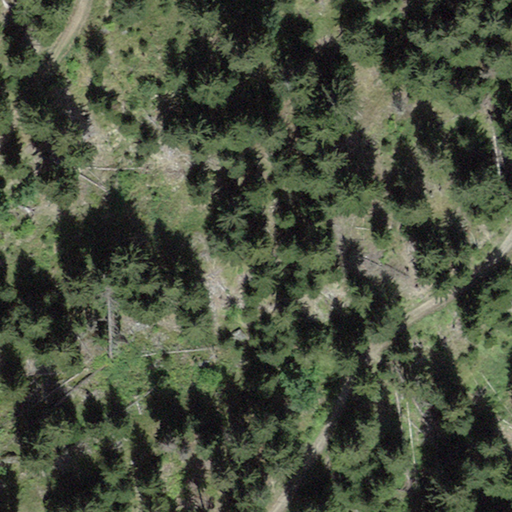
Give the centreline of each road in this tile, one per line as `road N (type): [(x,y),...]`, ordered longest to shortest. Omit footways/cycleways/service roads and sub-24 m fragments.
road 1 (track): [(276,511),(366,362),(395,331),(511,246)]
road 2 (track): [(80,0),(68,34),(0,137)]
